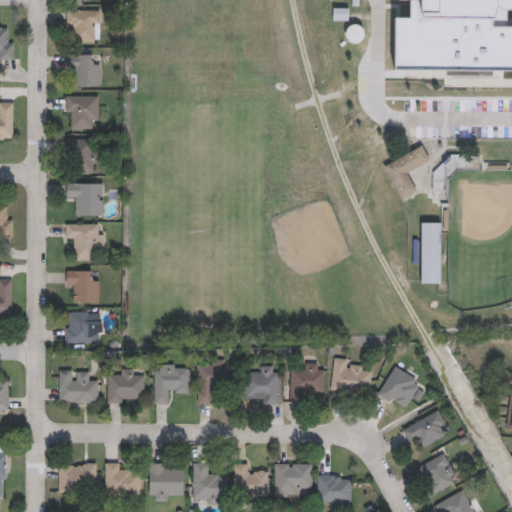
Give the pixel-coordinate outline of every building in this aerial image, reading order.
[(511,0),(419,0),(419,17),(397,17),(397,65),(511,65),(511,28),(504,28),(504,6),(511,6),(511,0)] [(100,9),(100,41),(77,41),(77,31),(66,31),(66,9),(100,9)] [(334,20),(349,20),(349,10),(334,10),(334,20)] [(0,25),(5,25),(5,36),(14,36),(14,59),(0,59),(0,25)] [(346,42),(364,42),(365,27),(347,26),(346,42)] [(101,85),(75,85),(75,74),(67,74),(67,54),(93,54),(93,63),(101,63),(101,85)] [(66,128),(66,94),(99,94),(99,128),(66,128)] [(13,138),(0,138),(0,102),(13,102),(13,138)] [(96,138),(96,172),(68,172),(68,138),(96,138)] [(430,162),(423,147),(384,165),(400,201),(418,192),(408,172),(430,162)] [(76,215),(76,194),(66,194),(66,182),(103,182),(103,215),(76,215)] [(0,236),(0,204),(4,204),(4,214),(13,214),(13,236),(0,236)] [(75,241),(66,241),(66,224),(103,223),(104,248),(94,248),(94,260),(75,260),(75,241)] [(421,284),(440,284),(440,223),(421,223),(421,284)] [(98,301),(75,301),(75,290),(66,290),(66,270),(98,270),(98,301)] [(12,315),(0,315),(0,279),(12,279),(12,315)] [(98,343),(65,343),(65,311),(98,311),(98,343)] [(330,389),(334,358),(362,361),(361,371),(372,372),(369,395),(330,389)] [(197,360),(232,360),(232,390),(217,390),(217,403),(198,403),(197,360)] [(189,393),(169,393),(169,403),(154,403),(154,364),(189,364),(189,393)] [(279,404),(263,404),(263,399),(243,399),(243,373),(260,373),(260,366),(279,366),(279,404)] [(421,382),(404,410),(377,393),(395,366),(421,382)] [(308,402),(290,402),(290,367),(324,367),(324,392),(308,392),(308,402)] [(107,370),(144,370),(144,402),(107,402),(107,370)] [(58,403),(58,371),(88,371),(88,381),(98,381),(98,403),(58,403)] [(0,381),(9,381),(9,409),(0,409),(0,381)] [(418,438),(409,443),(402,428),(438,410),(449,433),(422,446),(418,438)] [(428,494),(416,466),(445,454),(456,482),(428,494)] [(104,496),(105,462),(124,462),(123,472),(141,472),(141,496),(104,496)] [(58,463),(96,463),(96,484),(87,484),(87,492),(58,492),(58,463)] [(174,463),(174,468),(184,468),(184,496),(149,496),(149,463),(174,463)] [(227,493),(217,493),(217,503),(192,503),(192,463),(208,463),(208,472),(227,473),(227,493)] [(250,463),(250,473),(269,473),(269,495),(233,495),(233,463),(250,463)] [(274,495),(274,463),(312,463),(312,485),(300,485),(300,495),(274,495)] [(317,475),(351,474),(351,505),(317,505),(317,475)] [(439,511),(435,503),(463,489),(474,511),(439,511)]
